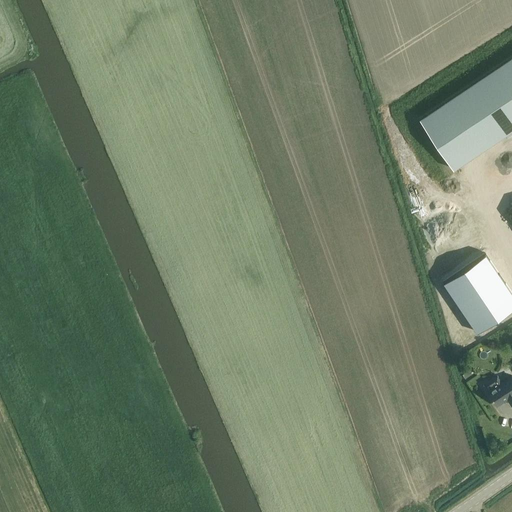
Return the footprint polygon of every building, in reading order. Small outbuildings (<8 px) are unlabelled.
[(511,55),(419,118),(453,168),(511,128),(511,55)] [(419,170),(421,175),(436,170),(434,165),(419,170)] [(431,206),(434,217),(440,215),(437,205),(431,206)] [(477,331),(511,307),(511,293),(485,253),(443,281),(477,331)] [(498,321),(489,325),(491,330),(500,325),(498,321)] [(511,375),(501,383),(497,376),(485,384),(488,390),(487,391),(496,405),(507,398),(511,405),(511,404),(511,375)]
